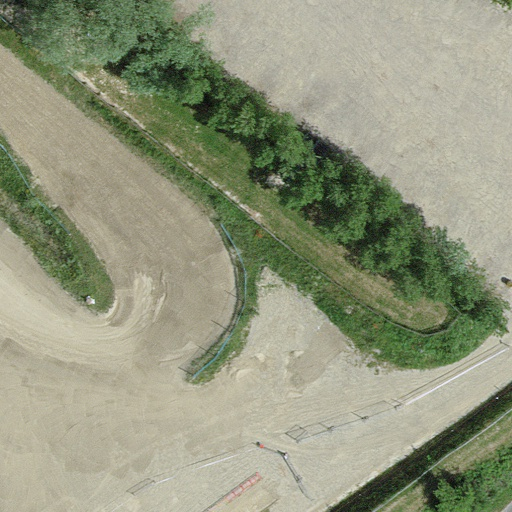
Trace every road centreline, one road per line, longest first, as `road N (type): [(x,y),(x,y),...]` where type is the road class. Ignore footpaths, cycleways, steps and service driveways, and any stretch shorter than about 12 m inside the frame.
road 1 (track): [(511,339),(468,383),(286,435),(189,511)]
road 2 (track): [(350,0),(443,62),(499,126),(511,155)]
road 3 (track): [(326,129),(402,34)]
